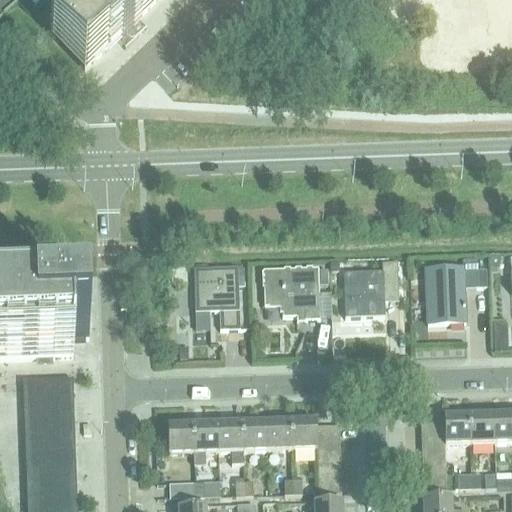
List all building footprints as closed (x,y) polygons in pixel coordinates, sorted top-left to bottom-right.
[(93,0),(52,40),(90,80),(92,79),(84,71),(91,64),(93,66),(117,43),(125,52),(148,30),(139,22),(161,0),(93,0)] [(466,292),(480,292),(479,272),(479,264),(464,265),(465,273),(428,274),(430,329),(467,328),(466,292)] [(387,299),(401,299),(400,268),(384,268),(384,277),(346,278),(348,323),(387,321),(387,299)] [(222,319),(223,336),(243,336),(242,314),(240,314),(239,292),(245,292),(244,274),(238,274),(238,273),(196,274),(198,320),(222,319)] [(306,321),(306,325),(321,325),(319,273),(265,275),(266,311),(283,311),(283,322),(306,321)] [(0,311),(0,364),(73,362),(73,344),(88,343),(87,315),(71,315),(71,309),(0,311)] [(188,351),(178,351),(178,364),(188,363),(188,351)] [(60,393),(60,383),(48,384),(48,393),(60,393)] [(73,392),(73,383),(60,383),(60,393),(73,392)] [(35,384),(23,385),(23,394),(36,393),(35,384)] [(36,393),(48,393),(48,384),(35,384),(36,393)] [(48,393),(48,405),(60,405),(73,404),(73,392),(60,393),(48,393)] [(23,394),(23,406),(36,405),(48,405),(48,393),(36,393),(23,394)] [(74,416),(73,404),(60,405),(48,405),(49,417),(74,416)] [(24,418),(49,417),(48,405),(36,405),(23,406),(24,418)] [(74,428),(74,416),(49,417),(49,429),(74,428)] [(24,418),(24,430),(49,429),(49,417),(24,418)] [(511,417),(494,418),(495,448),(511,447),(511,417)] [(469,419),(470,449),(495,448),(494,418),(469,419)] [(445,438),(445,450),(470,449),(469,419),(444,420),(444,427),(445,438)] [(317,454),(317,442),(316,431),(316,424),(291,425),(292,455),(317,454)] [(268,456),(292,455),(291,425),(267,426),(268,456)] [(243,457),(268,456),(267,426),(242,427),(243,457)] [(243,457),(242,427),(218,428),(219,458),(233,457),(233,469),(244,469),(243,457)] [(421,428),(422,439),(445,438),(444,427),(421,428)] [(74,428),(49,429),(50,441),(50,453),(75,452),(74,428)] [(169,459),(195,459),(194,428),(168,429),(169,459)] [(207,458),(219,458),(218,428),(194,428),(195,459),(195,470),(207,470),(207,458)] [(50,441),(49,429),(24,430),(25,442),(50,441)] [(316,431),(317,442),(340,442),(339,430),(316,431)] [(422,439),(422,451),(445,450),(445,438),(422,439)] [(25,442),(25,454),(50,453),(50,441),(25,442)] [(317,442),(317,454),(340,453),(340,442),(317,442)] [(422,451),(422,462),(446,461),(445,450),(422,451)] [(75,464),(75,452),(50,453),(50,465),(75,464)] [(25,454),(25,466),(50,465),(50,453),(25,454)] [(317,454),(318,465),(341,464),(340,453),(317,454)] [(422,462),(423,473),(446,472),(446,461),(422,462)] [(76,476),(75,464),(50,465),(51,477),(76,476)] [(318,465),(318,476),(341,475),(341,464),(318,465)] [(25,466),(26,478),(51,477),(50,465),(25,466)] [(423,473),(423,484),(446,483),(446,472),(423,473)] [(318,476),(318,487),(341,486),(341,475),(318,476)] [(76,488),(76,476),(51,477),(51,489),(76,488)] [(26,478),(26,490),(51,489),(51,477),(26,478)] [(480,478),(471,479),(472,494),(480,494),(480,478)] [(472,494),(471,479),(457,479),(458,494),(472,494)] [(446,483),(423,484),(423,496),(447,495),(446,483)] [(302,484),(293,485),(293,500),(302,500),(302,484)] [(293,500),(293,485),(284,485),(284,500),(293,500)] [(245,501),(244,486),(235,487),(235,501),(245,501)] [(252,486),(244,486),(245,501),(253,501),(252,486)] [(341,486),(318,487),(319,499),(342,498),(341,486)] [(77,500),(76,488),(51,489),(52,501),(64,501),(77,500)] [(26,490),(27,502),(40,501),(52,501),(51,489),(26,490)] [(196,489),(169,490),(170,505),(196,505),(196,489)] [(203,489),(196,489),(196,505),(204,504),(203,489)] [(64,511),(76,511),(77,500),(64,501),(64,511)] [(27,502),(26,511),(40,511),(40,501),(27,502)] [(40,511),(52,511),(52,501),(40,501),(40,511)] [(52,511),(64,511),(64,501),(52,501),(52,511)] [(424,504),(424,511),(453,511),(454,503),(424,504)]
